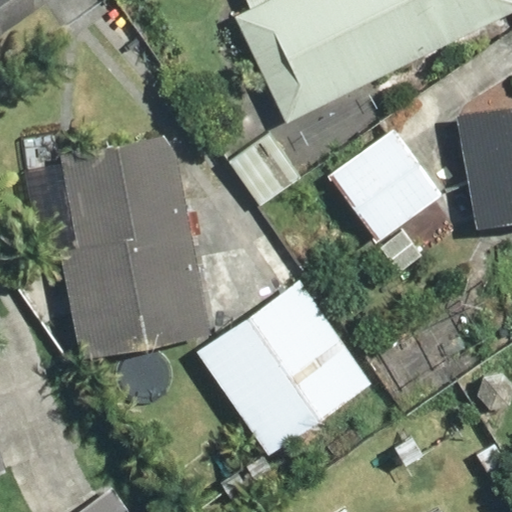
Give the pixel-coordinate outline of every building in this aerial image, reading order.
[(511,0),(243,0),(246,12),(233,18),(283,123),(511,13),(511,0)] [(472,226),(511,220),(511,106),(456,115),(472,226)] [(270,122),(222,157),(258,206),(305,171),(270,122)] [(392,125),(327,172),(378,243),(443,196),(392,125)] [(201,335),(165,132),(59,155),(75,248),(58,251),(77,357),(201,335)] [(298,276),(192,350),(266,455),(372,381),(298,276)] [(133,511),(116,483),(69,511),(133,511)]
